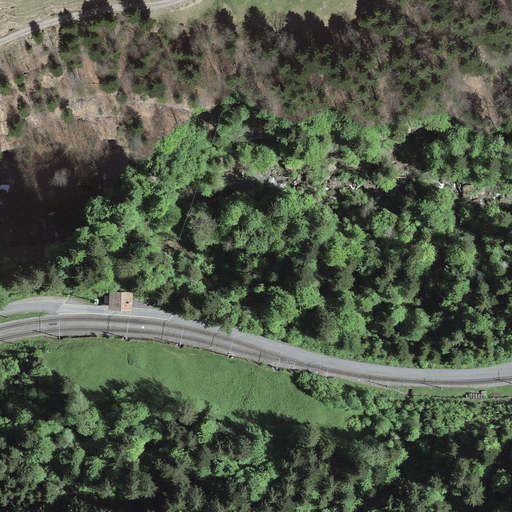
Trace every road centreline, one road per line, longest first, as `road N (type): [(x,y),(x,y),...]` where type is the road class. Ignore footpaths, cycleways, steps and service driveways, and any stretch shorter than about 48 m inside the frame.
road 1 (track): [(511,367),(462,374),(369,369),(200,322),(55,308)]
road 2 (track): [(0,43),(48,23),(179,0)]
